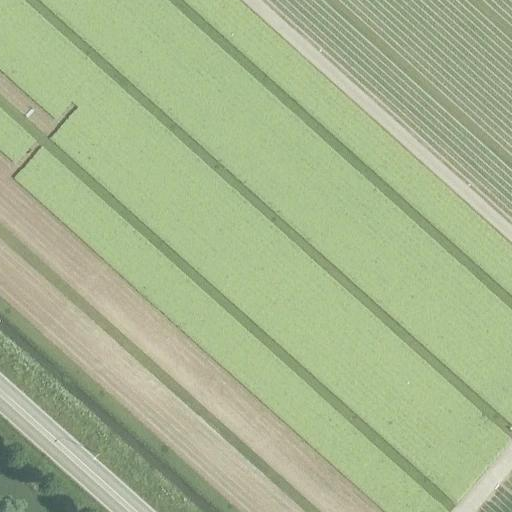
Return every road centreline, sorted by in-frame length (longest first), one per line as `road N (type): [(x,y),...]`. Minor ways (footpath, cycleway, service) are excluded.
road 1 (track): [(251,0),(511,233),(511,445),(452,511)]
road 2 (secondary): [(130,511),(0,395)]
